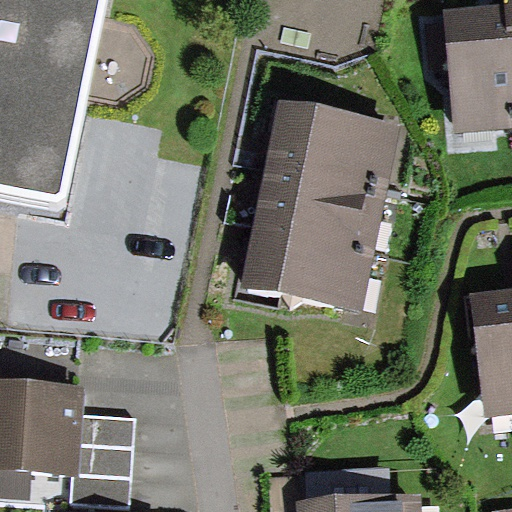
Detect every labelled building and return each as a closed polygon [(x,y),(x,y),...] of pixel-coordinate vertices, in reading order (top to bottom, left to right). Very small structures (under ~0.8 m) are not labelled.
[(120,0),(0,0),(0,205),(76,220),(120,0)] [(511,0),(506,0),(507,17),(472,19),(444,19),(448,127),(511,124),(511,123),(511,106),(511,0)] [(392,140),(275,126),(270,158),(262,207),(253,258),(245,309),(362,328),(392,140)] [(511,416),(511,309),(500,310),(469,311),(473,418),(511,416)] [(90,411),(0,401),(0,495),(75,501),(90,411)] [(409,511),(409,500),(289,508),(288,511),(409,511)]
